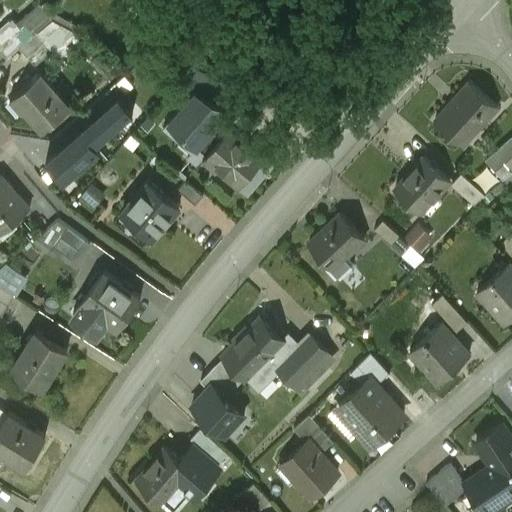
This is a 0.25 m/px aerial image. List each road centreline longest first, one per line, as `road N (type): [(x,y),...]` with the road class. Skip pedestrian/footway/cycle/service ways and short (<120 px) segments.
road 1 (residential): [(463,0),(194,308),(59,511)]
road 2 (residential): [(511,354),(338,511)]
